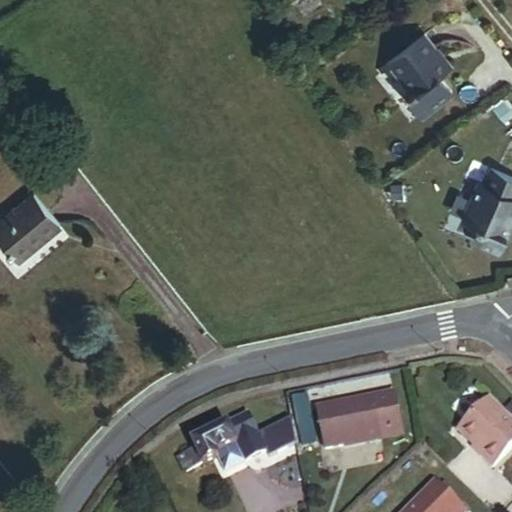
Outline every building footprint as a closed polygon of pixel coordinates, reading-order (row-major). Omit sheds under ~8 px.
[(439,75),(449,67),(423,34),(389,61),(413,94),(407,98),(421,115),(452,92),(439,75)] [(511,114),(511,113),(504,102),(495,108),(503,121),(511,114)] [(511,177),(490,168),(483,183),(478,182),(463,217),(481,226),(474,242),(499,253),(511,223),(511,177)] [(60,226),(34,194),(0,221),(0,240),(17,261),(60,226)] [(403,436),(394,395),(316,412),(324,452),(403,436)] [(511,450),(511,424),(489,402),(458,433),(482,456),(480,459),(492,471),(511,450)] [(267,454),(249,417),(191,446),(194,453),(178,461),(185,475),(202,467),(202,468),(219,460),(217,456),(237,446),(246,464),(267,454)] [(308,445),(305,433),(293,436),(295,448),(308,445)] [(463,511),(435,485),(408,511),(463,511)]
